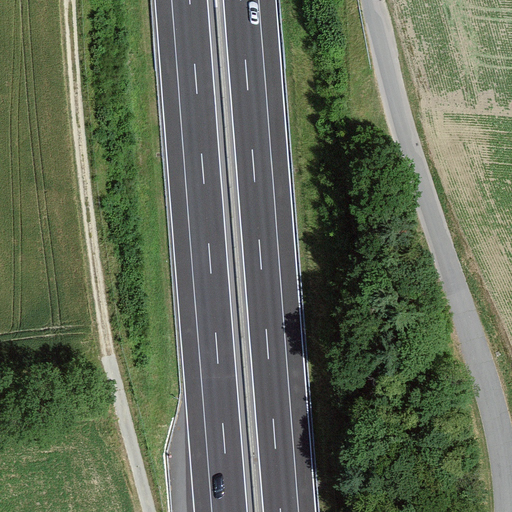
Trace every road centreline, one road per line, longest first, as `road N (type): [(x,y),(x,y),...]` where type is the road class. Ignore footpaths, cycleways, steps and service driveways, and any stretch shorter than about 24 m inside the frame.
road 1 (residential): [(371,0),(490,394),(509,511)]
road 2 (motorway): [(281,511),(241,0)]
road 3 (motorway): [(190,0),(230,511)]
road 4 (track): [(149,511),(110,356),(80,136)]
road 5 (track): [(70,0),(80,136)]
